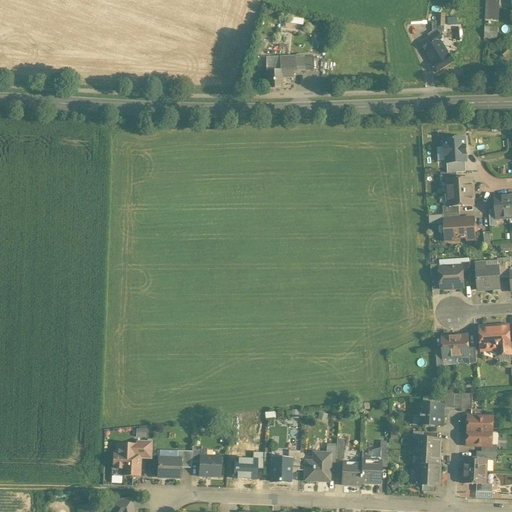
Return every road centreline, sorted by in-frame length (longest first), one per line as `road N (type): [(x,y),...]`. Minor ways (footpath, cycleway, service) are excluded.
road 1 (secondary): [(0,100),(245,112),(511,103)]
road 2 (residential): [(167,511),(174,500),(194,496),(449,506)]
road 3 (track): [(0,488),(174,500)]
